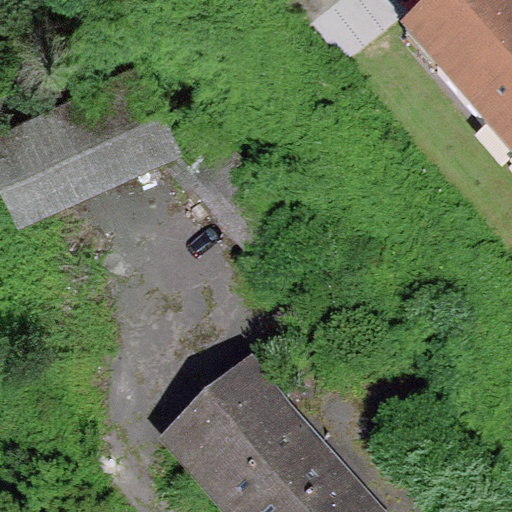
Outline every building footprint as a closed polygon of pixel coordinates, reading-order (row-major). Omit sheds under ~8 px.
[(497,136),(511,123),(511,2),(510,0),(430,0),(400,26),(497,136)] [(144,54),(0,116),(0,176),(9,201),(158,140),(176,132),(166,110),(144,54)] [(188,93),(166,110),(176,132),(158,140),(253,247),(295,219),(188,93)] [(511,123),(497,136),(511,154),(511,123)] [(378,511),(240,360),(161,431),(234,511),(378,511)]
